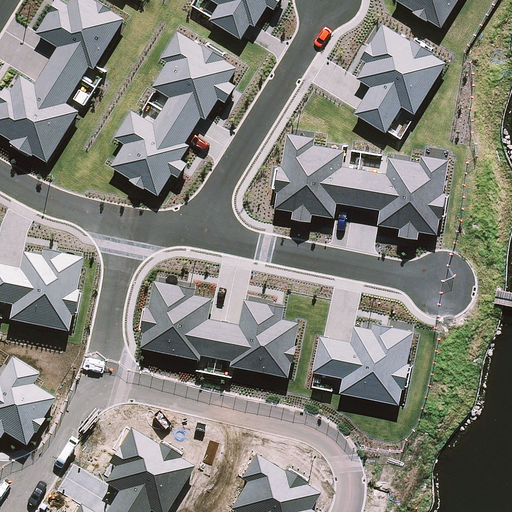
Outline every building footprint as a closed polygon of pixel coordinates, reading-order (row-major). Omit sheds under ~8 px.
[(94,70),(125,20),(111,12),(113,10),(98,1),(97,3),(91,0),(71,0),(68,6),(58,0),(57,0),(36,35),(58,48),(51,60),(82,80),(90,67),(94,70)] [(209,0),(219,6),(210,21),(242,40),(251,25),(256,28),(268,7),(275,11),(282,0),(209,0)] [(395,0),(414,11),(412,14),(427,22),(428,20),(442,28),(459,0),(395,0)] [(354,115),(386,134),(402,108),(415,116),(446,64),(432,56),(434,54),(412,41),(411,43),(383,26),(371,44),(370,44),(360,61),(366,64),(357,79),(371,88),(354,115)] [(230,83),(239,69),(225,61),(227,58),(205,45),(203,47),(179,33),(163,59),(169,63),(153,88),(171,98),(163,111),(194,130),(202,117),(207,120),(220,100),(226,104),(237,87),(230,83)] [(67,104),(82,80),(51,60),(36,85),(22,76),(12,92),(7,89),(0,99),(0,133),(13,141),(11,144),(33,157),(35,154),(49,163),(80,112),(67,104)] [(186,144),(194,130),(163,111),(155,125),(132,111),(116,139),(126,145),(112,168),(131,179),(130,181),(145,190),(146,188),(160,197),(173,175),(179,179),(188,164),(182,160),(190,147),(186,144)] [(337,204),(353,207),(358,171),(343,168),(345,152),(314,147),(315,140),(287,136),(282,168),(280,168),(275,193),(278,194),(275,210),(293,213),(292,221),(311,224),(313,216),(335,220),(337,204)] [(358,171),(353,207),(381,212),(378,227),(400,230),(399,238),(418,241),(420,233),(437,236),(440,221),(443,221),(447,195),(444,195),(450,162),(422,157),(420,164),(389,159),(387,176),(358,171)] [(0,304),(13,307),(10,321),(69,333),(72,318),(75,318),(80,293),(77,292),(84,260),(43,252),(42,258),(24,255),(21,271),(0,266),(0,304)] [(203,355),(219,358),(226,323),(210,319),(214,299),(196,296),(198,289),(181,286),(181,287),(156,282),(151,309),(148,309),(143,333),(146,333),(143,348),(202,360),(203,355)] [(226,323),(219,358),(233,361),(232,366),(289,378),(292,363),(294,364),(298,347),(296,346),(300,324),(283,320),(286,308),(270,304),(270,306),(245,301),(240,326),(226,323)] [(344,380),(341,394),(400,406),(403,391),(405,391),(411,366),(408,365),(414,333),(374,325),(372,331),(355,327),(351,344),(321,337),(314,373),(344,380)] [(0,380),(0,440),(1,441),(5,434),(27,448),(34,436),(36,437),(46,421),(44,420),(56,401),(33,387),(39,377),(13,360),(0,380)]
